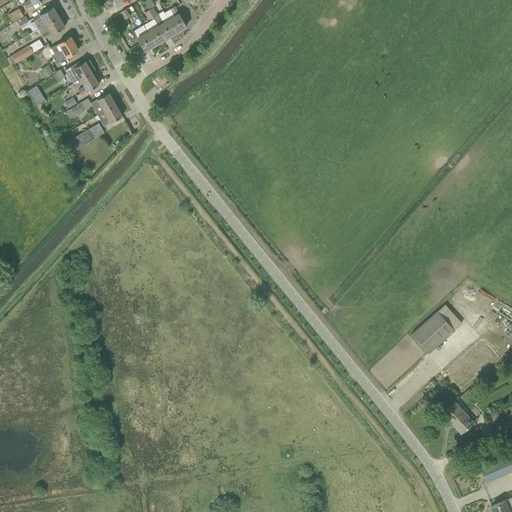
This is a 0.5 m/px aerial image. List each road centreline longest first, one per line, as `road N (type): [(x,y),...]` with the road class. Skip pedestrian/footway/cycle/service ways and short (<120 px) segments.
road 1 (unclassified): [(453,511),(424,459),(158,132),(129,84)]
road 2 (track): [(0,313),(158,132)]
road 3 (residential): [(129,84),(222,0)]
